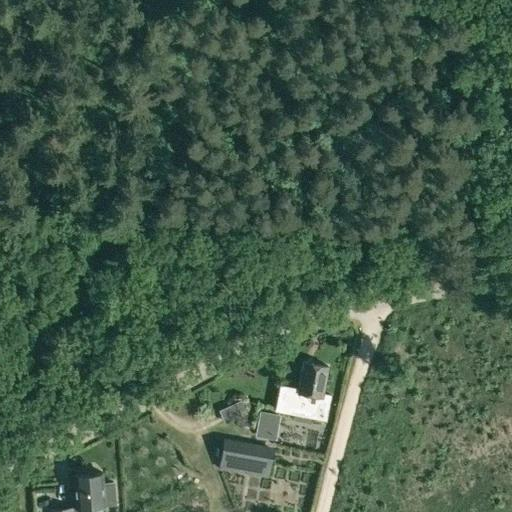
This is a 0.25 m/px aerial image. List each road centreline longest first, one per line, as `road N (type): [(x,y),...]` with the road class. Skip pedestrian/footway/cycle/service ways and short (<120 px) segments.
road 1 (unclassified): [(0,484),(320,320),(511,292)]
road 2 (track): [(326,511),(379,307)]
